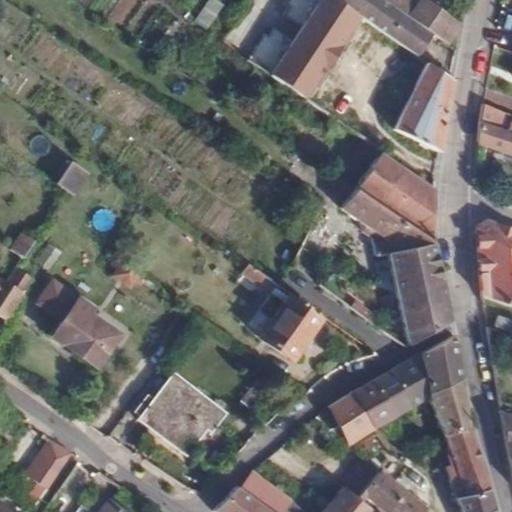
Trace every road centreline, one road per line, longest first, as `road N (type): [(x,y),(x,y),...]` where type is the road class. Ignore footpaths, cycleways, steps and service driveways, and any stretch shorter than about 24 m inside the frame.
road 1 (residential): [(508,511),(465,322),(454,199),(485,0)]
road 2 (track): [(200,511),(325,392),(465,322)]
road 3 (residential): [(0,391),(180,511)]
